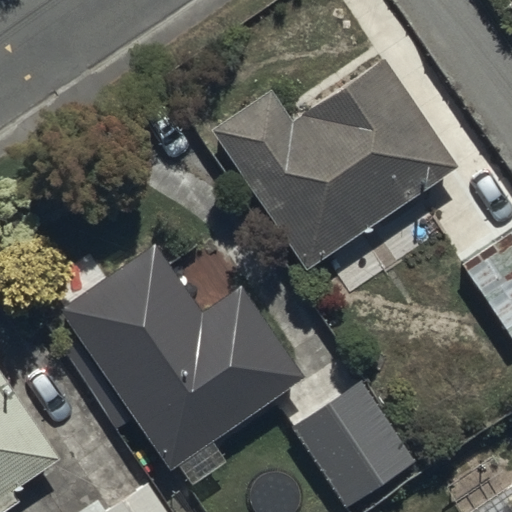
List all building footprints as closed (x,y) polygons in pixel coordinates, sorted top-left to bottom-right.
[(291,111),(268,79),(208,120),(306,262),(459,157),(381,47),(291,111)] [(511,226),(462,259),(510,334),(511,332),(511,226)] [(153,233),(55,301),(168,463),(179,456),(193,476),(227,453),(213,432),(304,369),(240,276),(202,303),(153,233)] [(0,505),(20,493),(11,479),(57,449),(0,362),(0,505)] [(415,451),(360,373),(289,423),(344,501),(415,451)] [(98,492),(68,511),(170,511),(146,475),(105,502),(98,492)] [(460,507),(462,511),(511,511),(511,483),(507,476),(460,507)]
